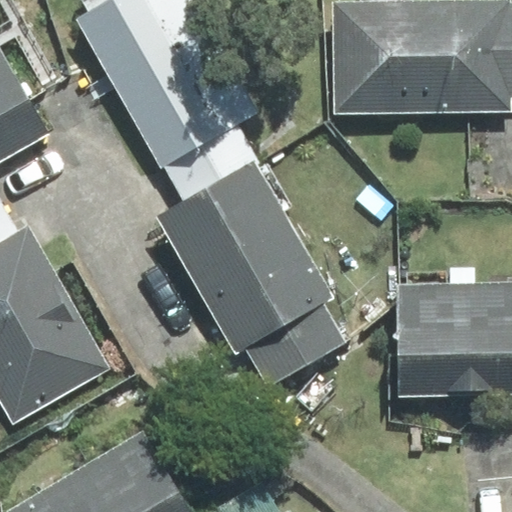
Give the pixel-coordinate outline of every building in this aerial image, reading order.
[(209,0),(115,0),(84,17),(184,202),(163,213),(239,354),(251,347),(271,384),(352,341),(331,301),(342,295),(223,75),(244,64),(209,0)] [(511,0),(341,0),(339,109),(511,112),(511,0)] [(0,396),(15,425),(117,371),(36,219),(22,226),(0,183),(0,161),(58,131),(39,97),(69,81),(35,17),(0,34),(0,396)] [(511,274),(401,274),(400,391),(511,391),(511,274)] [(199,511),(147,429),(17,511),(199,511)]
